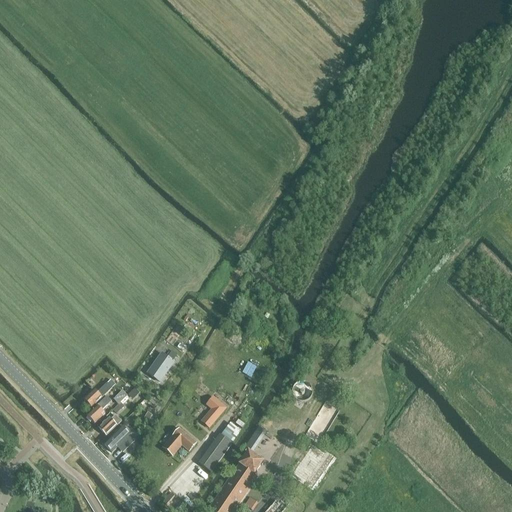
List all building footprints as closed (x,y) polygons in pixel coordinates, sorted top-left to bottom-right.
[(172,352),(168,357),(173,360),(177,355),(172,352)] [(161,354),(147,374),(160,383),(174,363),(161,354)] [(129,395),(134,389),(129,383),(123,390),(129,395)] [(84,401),(85,402),(84,403),(85,405),(86,404),(91,409),(112,389),(107,384),(97,394),(94,390),(84,401)] [(296,388),(295,393),(296,397),(299,401),(304,402),(308,401),(312,397),(313,393),(312,388),(308,385),(304,384),(299,385),(296,388)] [(129,395),(133,400),(139,394),(135,389),(129,395)] [(114,400),(118,405),(120,403),(127,397),(122,392),(114,400)] [(87,416),(94,425),(105,415),(102,411),(112,402),(107,397),(87,416)] [(211,410),(201,423),(209,429),(226,409),(213,398),(206,406),(211,410)] [(120,403),(118,405),(113,410),(117,414),(124,407),(120,403)] [(148,413),(144,419),(149,423),(153,417),(148,413)] [(99,429),(106,437),(122,423),(116,417),(111,421),(110,419),(99,429)] [(222,434),(233,443),(241,432),(230,423),(222,434)] [(122,428),(104,445),(112,453),(118,447),(123,452),(134,441),(129,436),(130,436),(122,428)] [(162,449),(172,457),(182,446),(189,452),(196,444),(179,429),(162,449)] [(251,447),(238,465),(208,511),(209,511),(233,511),(256,480),(257,478),(255,476),(267,457),(266,456),(277,439),(265,431),(259,440),(255,437),(249,446),(251,447)] [(200,465),(210,473),(231,444),(221,437),(200,465)] [(289,475),(314,492),(337,459),(312,442),(289,475)] [(170,493),(162,502),(166,506),(174,497),(170,493)] [(266,511),(283,511),(289,505),(280,496),(266,511)] [(245,507),(251,511),(256,503),(250,499),(245,507)]
